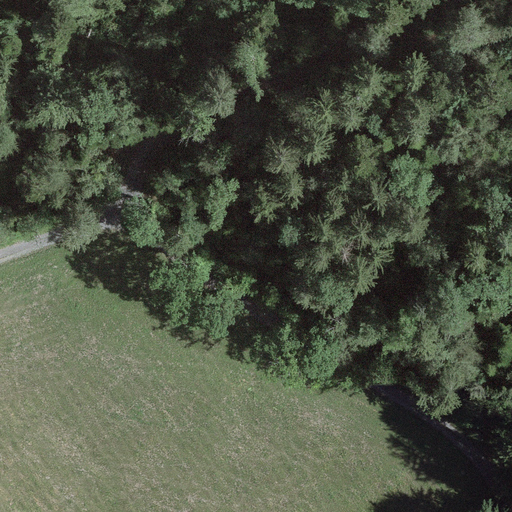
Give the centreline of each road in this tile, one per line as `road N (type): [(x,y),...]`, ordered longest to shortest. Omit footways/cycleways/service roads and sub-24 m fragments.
road 1 (track): [(0,184),(124,228),(430,420),(507,511)]
road 2 (track): [(343,0),(161,85),(4,183)]
